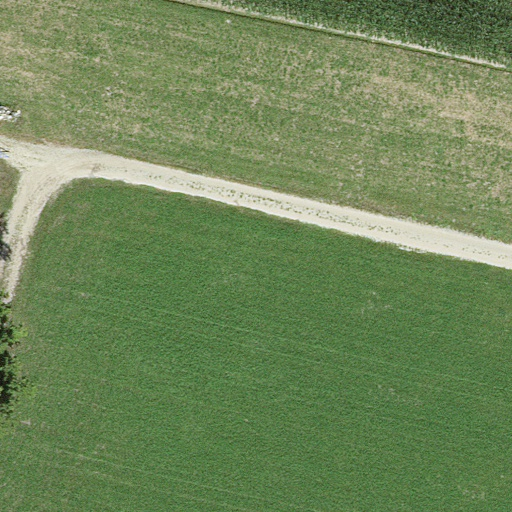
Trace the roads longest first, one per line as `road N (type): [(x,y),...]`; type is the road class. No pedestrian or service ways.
road 1 (track): [(0,142),(511,256)]
road 2 (track): [(47,152),(21,216),(0,315)]
